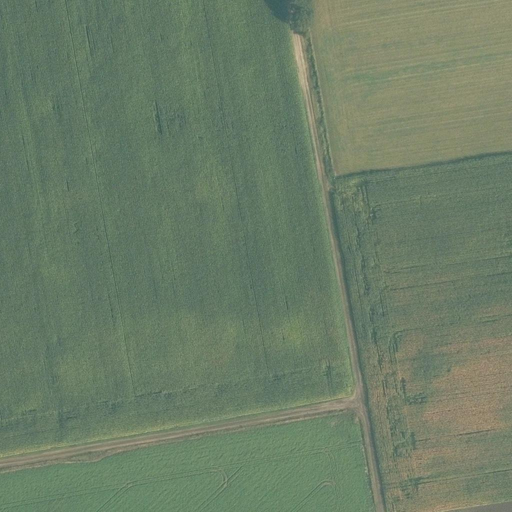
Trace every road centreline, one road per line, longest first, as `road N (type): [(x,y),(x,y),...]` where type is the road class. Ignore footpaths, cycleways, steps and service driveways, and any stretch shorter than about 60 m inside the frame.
road 1 (track): [(358,402),(289,0)]
road 2 (track): [(0,464),(358,402)]
